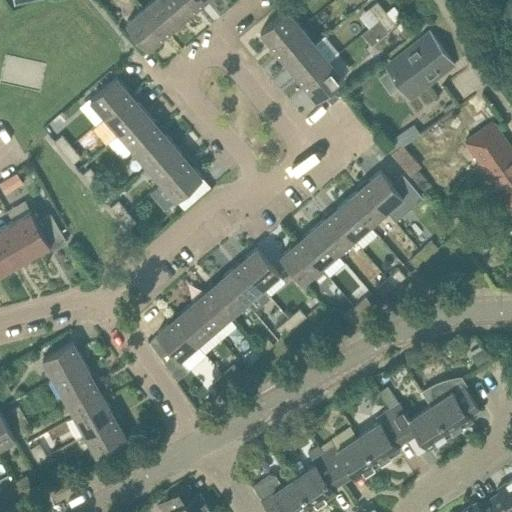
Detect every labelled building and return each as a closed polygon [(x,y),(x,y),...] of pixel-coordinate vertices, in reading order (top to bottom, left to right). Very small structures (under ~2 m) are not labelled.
[(166,0),(151,0),(143,7),(166,34),(183,19),(166,0)] [(195,0),(166,0),(183,19),(199,5),(195,0)] [(370,7),(379,18),(387,11),(378,1),(370,7)] [(166,34),(143,7),(127,21),(149,48),(166,34)] [(261,30),(275,47),(302,25),(288,8),(261,30)] [(387,11),(379,18),(388,29),(396,23),(387,11)] [(275,47),(290,64),(316,42),(302,25),(275,47)] [(388,64),(410,97),(455,64),(430,30),(405,51),(388,64)] [(290,64),(304,81),(330,59),(339,52),(325,35),(316,42),(290,64)] [(330,59),(304,81),(318,98),(345,76),(330,59)] [(91,98),(105,115),(132,92),(118,75),(91,98)] [(105,115),(120,131),(146,109),(132,92),(105,115)] [(120,131),(134,148),(160,125),(146,109),(120,131)] [(511,146),(494,120),(467,139),(511,203),(511,146)] [(134,148),(148,165),(175,142),(160,125),(134,148)] [(402,131),(386,143),(394,151),(404,144),(409,141),(402,131)] [(57,139),(66,150),(74,144),(65,132),(57,139)] [(148,165),(162,181),(189,159),(175,142),(148,165)] [(74,144),(66,150),(76,161),(83,155),(74,144)] [(404,144),(394,151),(410,170),(420,162),(404,144)] [(189,159),(162,181),(177,198),(203,176),(203,175),(189,159)] [(86,172),(94,183),(103,177),(94,166),(86,172)] [(382,168),(364,183),(387,209),(396,220),(423,196),(403,173),(393,182),(382,168)] [(18,170),(0,180),(7,192),(24,182),(18,170)] [(203,176),(177,198),(185,208),(211,185),(203,176)] [(103,177),(94,183),(104,194),(111,188),(103,177)] [(364,183),(348,197),(370,223),(387,209),(364,183)] [(348,197),(332,211),(354,237),(355,236),(363,246),(378,233),(370,223),(348,197)] [(111,206),(121,217),(128,210),(119,199),(111,206)] [(464,206),(451,217),(474,243),(487,232),(464,206)] [(30,208),(12,218),(33,255),(51,244),(53,248),(68,240),(50,210),(36,218),(30,208)] [(128,210),(121,217),(130,227),(137,221),(128,210)] [(332,211),(315,226),(337,251),(354,237),(332,211)] [(12,218),(0,225),(0,238),(15,265),(33,255),(12,218)] [(315,226),(298,240),(320,266),(321,265),(329,275),(345,261),(337,251),(315,226)] [(0,238),(0,273),(15,265),(0,238)] [(298,240),(282,254),(304,280),(320,266),(298,240)] [(431,241),(421,249),(428,256),(437,248),(431,241)] [(258,246),(241,260),(264,286),(280,272),(258,246)] [(428,256),(421,249),(410,258),(416,266),(428,256)] [(456,253),(460,261),(470,256),(466,249),(456,253)] [(241,260),(224,274),(247,300),(264,286),(241,260)] [(399,269),(388,277),(395,284),(405,276),(399,269)] [(224,274),(208,288),(230,315),(247,300),(224,274)] [(395,284),(388,277),(377,286),(384,294),(395,284)] [(208,288),(191,303),(214,329),(230,315),(208,288)] [(363,299),(354,306),(361,314),(369,307),(363,299)] [(191,303),(174,317),(197,343),(214,329),(191,303)] [(361,314),(354,306),(345,315),(351,322),(361,314)] [(298,308),(289,317),(296,324),(305,316),(298,308)] [(197,343),(174,317),(158,331),(181,358),(197,343)] [(296,324),(289,317),(278,326),(285,334),(296,324)] [(266,336),(256,345),(263,352),(272,344),(266,336)] [(43,357),(54,376),(85,359),(74,340),(43,357)] [(483,344),(470,352),(479,366),(491,359),(483,344)] [(263,352),(256,345),(245,354),(252,362),(263,352)] [(54,376),(65,395),(95,378),(85,359),(54,376)] [(233,365),(223,373),(230,380),(240,372),(233,365)] [(230,380),(223,373),(212,382),(219,390),(230,380)] [(421,387),(432,403),(451,433),(473,418),(466,408),(476,402),(479,408),(480,407),(458,374),(453,374),(448,375),(444,376),(439,378),(434,380),(430,382),(425,385),(421,387)] [(65,395),(76,415),(106,398),(95,378),(65,395)] [(0,381),(0,390),(3,396),(12,391),(5,379),(0,381)] [(390,388),(381,394),(389,406),(398,400),(390,388)] [(76,415),(86,434),(117,417),(106,398),(76,415)] [(400,401),(389,409),(416,450),(427,444),(429,447),(451,433),(432,403),(411,417),(400,401)] [(19,404),(10,409),(18,422),(27,417),(19,404)] [(0,408),(0,446),(16,438),(0,408)] [(359,434),(379,463),(401,448),(410,441),(389,409),(378,416),(380,420),(359,434)] [(27,417),(18,422),(25,435),(34,430),(27,417)] [(117,417),(86,434),(97,453),(128,436),(117,417)] [(311,417),(305,421),(310,428),(316,424),(311,417)] [(336,444),(325,451),(346,484),(357,478),(379,463),(359,434),(338,447),(336,444)] [(40,442),(32,447),(39,460),(47,455),(40,442)] [(308,450),(313,459),(325,451),(319,443),(308,450)] [(316,462),(295,476),(315,505),(336,491),(346,484),(325,451),(313,459),(316,462)] [(47,455),(39,460),(46,472),(55,467),(47,455)] [(304,511),(315,505),(295,476),(283,484),(276,473),(270,472),(253,483),(269,511),(282,511),(286,510),(286,511),(304,511)] [(0,479),(0,484),(7,497),(20,490),(15,481),(11,473),(0,479)] [(27,474),(15,481),(20,490),(32,483),(27,474)] [(511,511),(511,477),(498,487),(504,497),(494,504),(499,511),(511,511)] [(190,497),(183,487),(160,502),(166,511),(212,511),(214,511),(200,490),(190,497)] [(477,500),(459,511),(499,511),(494,504),(484,510),(477,500)]
